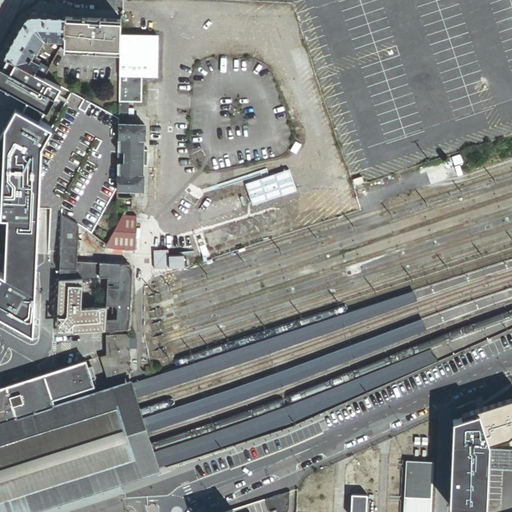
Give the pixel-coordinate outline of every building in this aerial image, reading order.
[(25,18),(5,56),(10,58),(43,76),(48,67),(32,58),(35,51),(37,52),(40,46),(42,43),(44,40),(64,40),(66,16),(32,15),(25,18)] [(120,54),(120,37),(121,18),(116,18),(95,17),(91,17),(76,16),(66,16),(64,40),(64,52),(120,54)] [(158,38),(120,37),(120,54),(119,102),(128,102),(141,102),(142,77),(157,78),(158,38)] [(43,76),(10,58),(4,68),(0,66),(0,85),(29,101),(23,113),(16,109),(0,136),(0,146),(22,159),(22,158),(106,206),(117,186),(118,126),(119,116),(70,91),(52,126),(40,120),(45,109),(47,110),(60,85),(43,76)] [(128,102),(119,102),(119,112),(128,113),(128,109),(128,102)] [(117,186),(117,191),(143,191),(143,178),(142,178),(142,167),(147,167),(147,151),(143,151),(143,140),(144,139),(144,126),(118,126),(117,186)] [(90,233),(106,206),(22,158),(22,159),(0,146),(0,179),(62,215),(62,216),(79,226),(90,233)] [(62,215),(0,179),(0,314),(30,331),(35,331),(36,304),(32,302),(36,296),(39,213),(62,215)] [(133,199),(117,199),(117,203),(117,209),(132,209),(133,199)] [(60,278),(76,277),(77,262),(79,226),(62,216),(60,278)] [(136,217),(122,216),(109,239),(120,240),(120,249),(133,249),(136,217)] [(106,307),(105,330),(127,329),(132,269),(128,265),(77,262),(76,277),(83,277),(107,276),(106,307)] [(58,333),(105,330),(106,307),(103,307),(103,305),(94,305),(94,307),(82,307),(82,289),(85,289),(85,282),(83,282),(83,277),(76,277),(60,278),(58,333)] [(105,336),(106,355),(101,356),(110,382),(129,374),(128,366),(127,335),(105,336)] [(0,511),(21,511),(159,468),(152,446),(149,437),(148,433),(143,419),(141,412),(138,403),(131,381),(113,387),(57,405),(55,398),(97,385),(95,379),(98,378),(94,365),(93,365),(91,359),(0,386),(0,511)] [(511,435),(511,399),(460,416),(464,450),(511,435)] [(448,507),(483,510),(487,446),(477,415),(451,423),(448,507)] [(405,462),(403,499),(430,500),(433,463),(405,462)] [(223,511),(296,511),(297,492),(297,489),(223,511)] [(366,511),(367,496),(351,495),(349,511),(366,511)] [(429,511),(430,500),(403,499),(402,511),(429,511)]
